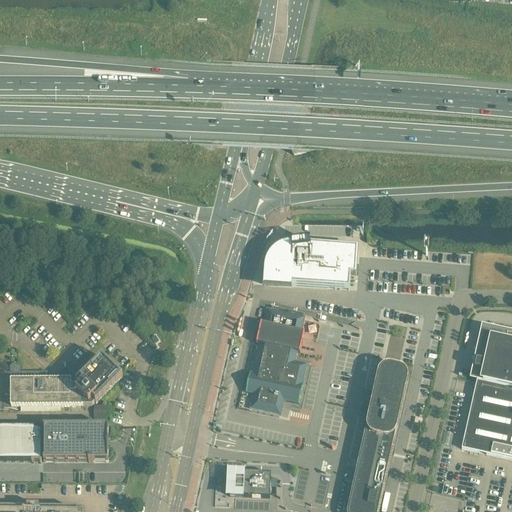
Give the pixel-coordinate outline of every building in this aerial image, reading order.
[(337,23),(358,27),(359,20),(338,17),(337,23)] [(202,134),(212,136),(213,128),(203,127),(202,134)] [(292,287),(349,291),(351,275),(347,275),(347,270),(353,270),(353,264),(352,264),(353,254),(316,252),(316,250),(310,250),(309,243),(294,245),(294,250),(290,250),(287,251),(285,251),(283,253),(280,254),(278,256),(276,258),(274,260),(273,262),(271,264),(270,267),(270,270),(269,286),(292,287)] [(254,395),(251,410),(270,414),(278,416),(280,408),(282,409),(283,402),(299,405),(299,404),(300,397),(301,397),(301,396),(300,396),(301,395),(301,394),(302,386),(303,386),(303,385),(302,385),(304,379),(306,367),(307,366),(300,364),(292,363),(293,357),(295,358),(296,354),(300,355),(300,354),(300,353),(301,350),(301,346),(302,346),(303,343),(302,343),(304,335),(305,334),(301,333),(304,319),(302,319),(303,316),(296,315),(296,317),(279,314),(279,311),(273,310),(273,312),(267,311),(267,312),(264,325),(261,324),(260,325),(261,326),(259,333),(258,336),(259,336),(258,340),(257,344),(256,344),(256,345),(260,346),(253,374),(250,373),(250,374),(249,382),(248,382),(248,383),(248,384),(247,385),(248,385),(246,393),(246,394),(254,395)] [(476,385),(461,450),(511,461),(511,341),(486,336),(481,361),(476,360),(475,367),(479,368),(476,383),(476,385)] [(95,404),(96,405),(123,378),(122,377),(121,378),(103,360),(104,359),(103,358),(76,385),(77,387),(71,387),(71,381),(70,381),(70,382),(48,382),(48,378),(41,378),(41,376),(18,376),(18,374),(19,373),(19,369),(18,368),(13,368),(12,369),(12,373),(13,374),(13,376),(0,375),(0,408),(82,408),(82,409),(83,409),(83,407),(92,407),(95,404)] [(348,511),(378,511),(407,383),(407,382),(407,380),(407,379),(407,378),(407,377),(406,376),(406,374),(405,373),(404,372),(403,372),(402,371),(401,370),(400,370),(399,370),(392,368),(391,368),(389,368),(388,368),(387,368),(386,368),(385,369),(384,369),(383,370),(382,371),(381,372),(380,373),(380,374),(379,375),(379,377),(349,511),(348,511)] [(94,407),(94,419),(106,419),(106,407),(94,407)] [(0,462),(32,463),(42,463),(42,461),(41,461),(41,429),(0,428),(0,462)] [(44,462),(44,463),(46,463),(54,463),(57,463),(65,463),(68,463),(76,463),(79,463),(87,463),(89,463),(89,464),(94,464),(94,463),(95,463),(106,463),(109,463),(109,461),(109,453),(109,450),(109,442),(109,441),(109,439),(109,431),(109,428),(106,428),(95,428),(93,428),(88,428),(44,428),(44,430),(44,431),(44,461),(44,462)] [(231,474),(230,498),(270,500),(271,476),(231,474)]
